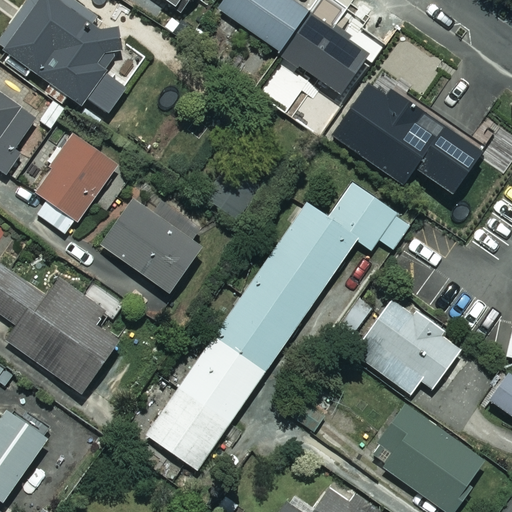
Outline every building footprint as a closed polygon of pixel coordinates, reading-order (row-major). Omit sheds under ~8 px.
[(122,37),(70,0),(28,0),(0,39),(0,48),(79,105),(85,98),(107,113),(139,68),(113,50),(122,37)] [(160,0),(179,13),(188,0),(160,0)] [(366,55),(287,0),(223,0),(217,9),(339,94),(366,55)] [(306,82),(279,65),(259,98),(286,115),(306,82)] [(482,150),(374,76),(331,139),(401,187),(413,170),(450,196),(482,150)] [(35,117),(0,93),(0,172),(4,176),(20,152),(14,148),(35,117)] [(118,163),(76,134),(35,193),(46,201),(37,215),(66,236),(118,163)] [(212,273),(242,294),(146,436),(197,471),(354,239),(371,250),(378,240),(394,250),(411,224),(352,184),(328,218),(305,202),(266,259),(236,238),(212,273)] [(208,237),(141,189),(100,245),(167,294),(208,237)] [(0,315),(12,323),(1,339),(79,393),(117,339),(90,320),(98,307),(58,280),(47,296),(0,263),(0,315)] [(463,346),(393,297),(352,355),(409,395),(421,379),(434,388),(463,346)] [(511,299),(501,346),(511,353),(511,299)] [(511,375),(504,370),(485,398),(511,417),(511,375)] [(114,406),(84,388),(72,410),(102,427),(114,406)] [(449,511),(485,462),(403,404),(376,442),(392,454),(382,468),(444,511),(449,511)] [(8,407),(0,418),(0,501),(1,503),(48,435),(8,407)] [(365,511),(329,487),(314,508),(293,494),(281,511),(365,511)]
